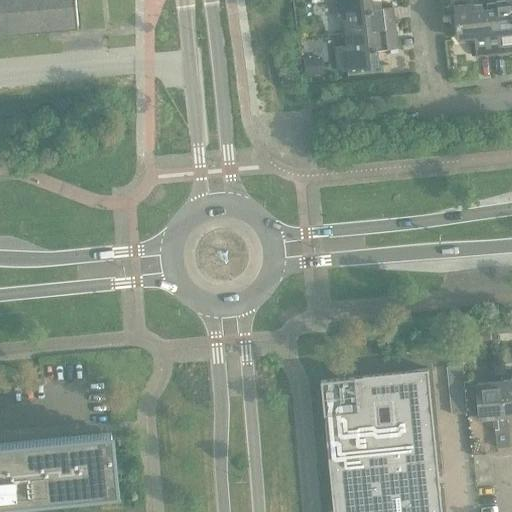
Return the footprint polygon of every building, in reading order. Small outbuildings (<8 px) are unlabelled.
[(0,0),(0,34),(78,28),(76,0),(0,0)] [(345,34),(395,28),(393,7),(373,9),(371,0),(335,0),(338,21),(343,21),(345,34)] [(484,10),(489,55),(503,54),(501,35),(511,33),(511,0),(495,2),(495,9),(484,10)] [(489,55),(484,10),(473,11),(472,4),(453,6),(457,39),(474,37),(476,56),(489,55)] [(395,28),(345,34),(346,46),(340,47),(343,70),(379,66),(378,51),(397,49),(395,28)] [(320,57),(304,59),(305,75),(322,74),(320,57)] [(490,325),(462,327),(463,342),(491,340),(490,325)] [(340,377),(320,379),(332,496),(333,511),(442,511),(436,446),(429,380),(428,369),(340,377)] [(511,379),(503,380),(508,445),(511,444),(511,379)] [(508,445),(503,380),(477,383),(481,418),(495,416),(496,421),(494,421),(496,446),(508,445)] [(0,495),(117,484),(112,439),(0,449),(0,495)]
